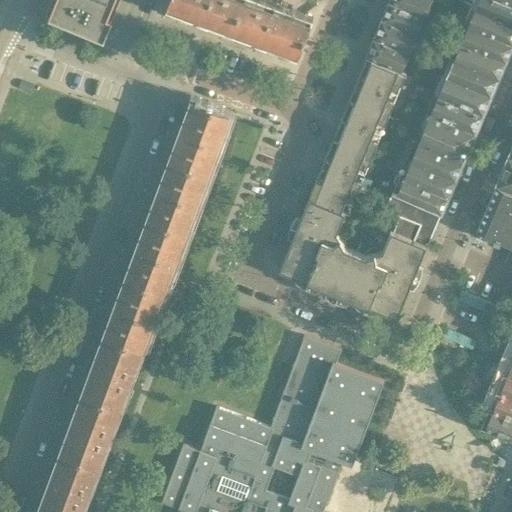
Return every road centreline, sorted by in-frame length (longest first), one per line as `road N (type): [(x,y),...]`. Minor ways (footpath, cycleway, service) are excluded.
road 1 (residential): [(511,94),(415,324),(396,337),(273,288),(252,265),(299,133),(290,108)]
road 2 (residential): [(162,89),(4,511)]
road 3 (residential): [(162,89),(182,75),(201,75),(290,108)]
road 4 (residential): [(0,28),(113,70)]
